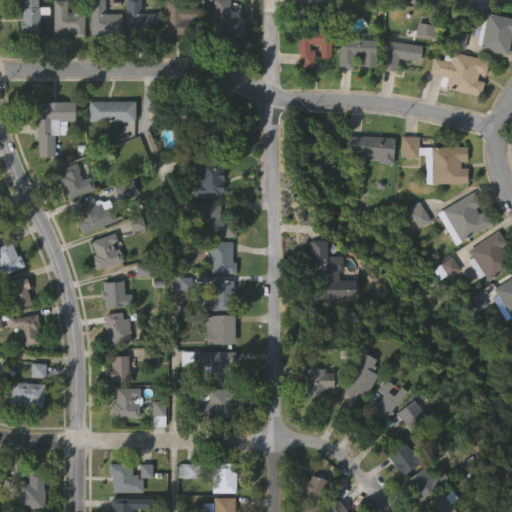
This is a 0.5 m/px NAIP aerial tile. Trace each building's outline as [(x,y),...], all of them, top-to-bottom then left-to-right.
[(37,0),(37,6),(38,7),(38,36),(29,36),(29,31),(19,31),(19,11),(21,11),(21,7),(22,7),(22,0),(37,0)] [(66,0),(66,12),(83,12),(84,37),(72,37),(72,32),(65,32),(65,37),(53,37),(52,0),(66,0)] [(104,0),(104,14),(121,14),(121,35),(101,35),(101,37),(95,37),(95,35),(90,35),(90,0),(104,0)] [(140,0),(140,10),(140,14),(156,13),(156,34),(125,35),(125,0),(140,0)] [(185,0),(185,7),(195,6),(196,20),(183,20),(183,37),(164,37),(163,0),(185,0)] [(229,0),(229,8),(229,17),(244,18),(243,38),(218,37),(218,34),(209,34),(210,10),(212,10),(212,0),(229,0)] [(396,0),(318,0),(319,7),(396,8),(396,0)] [(511,18),(511,34),(507,55),(479,49),(480,46),(476,45),(479,30),(475,30),(478,16),(471,13),(471,5),(488,5),(487,13),(511,18)] [(36,75),(35,24),(19,24),(19,75),(36,75)] [(331,31),(330,58),(314,58),(313,67),(298,66),(298,30),(331,31)] [(138,37),(123,38),(124,73),(155,72),(154,54),(138,54),(138,37)] [(118,54),(101,54),(102,38),(88,38),(87,74),(118,75),(118,54)] [(241,58),(226,58),(227,38),(209,38),(208,78),(241,78),(241,58)] [(376,40),(374,67),(358,66),(358,69),(338,68),(340,38),(376,40)] [(161,78),(183,78),(183,64),(194,64),(194,46),(181,46),(181,39),(162,39),(161,78)] [(50,75),(70,76),(70,77),(82,77),(82,54),(65,54),(65,41),(51,40),(50,75)] [(422,46),(419,63),(400,59),(397,72),(382,69),(387,40),(422,46)] [(444,51),(452,53),(452,51),(488,60),(485,75),(478,73),(476,80),(484,82),(480,97),(439,86),(441,77),(429,74),(433,58),(442,60),(444,51)] [(511,59),(483,54),(477,90),(504,95),(508,74),(511,74),(511,59)] [(424,64),(414,63),(412,77),(431,79),(433,59),(425,58),(424,64)] [(310,107),(310,85),(317,85),(317,98),(328,98),(328,72),(295,72),(295,107),(310,107)] [(336,109),(350,109),(350,96),(359,96),(358,108),(372,108),(372,80),(336,79),(336,109)] [(394,111),(395,100),(417,102),(419,85),(382,82),(379,110),(394,111)] [(436,127),(477,137),(485,101),(442,91),(440,101),(430,99),(426,114),(438,117),(436,127)] [(120,122),(88,121),(88,101),(135,101),(135,122),(120,122)] [(54,136),(53,157),(37,157),(38,141),(35,141),(36,102),(74,102),(74,121),(66,121),(66,135),(54,136)] [(225,146),(189,146),(189,112),(225,112),(225,146)] [(380,135),(394,135),(393,163),(377,162),(378,157),(360,156),(360,151),(346,150),(347,134),(380,135)] [(418,138),(418,145),(467,145),(467,160),(460,160),(460,167),(468,167),(468,182),(425,182),(425,154),(418,154),(418,156),(400,156),(400,135),(418,134),(418,138)] [(86,162),(132,161),(132,141),(86,142),(86,162)] [(34,142),(34,198),(52,197),(51,175),(64,175),(64,162),(72,162),(72,142),(34,142)] [(212,160),(212,162),(222,162),(223,192),(219,192),(219,197),(193,196),(193,184),(198,184),(198,175),(189,175),(189,160),(212,160)] [(78,172),(81,180),(89,176),(94,190),(67,200),(58,177),(62,175),(59,169),(76,163),(79,171),(78,172)] [(390,201),(391,178),(344,176),(344,193),(358,194),(358,200),(390,201)] [(414,198),(415,177),(397,176),(397,198),(414,198)] [(422,196),(422,224),(464,224),(464,209),(457,209),(457,202),(465,202),(464,187),(415,188),(415,196),(422,196)] [(477,212),(478,213),(484,209),(492,222),(456,244),(437,212),(474,190),(482,203),(475,207),(477,212)] [(92,198),(94,201),(98,200),(102,210),(110,207),(116,221),(81,234),(75,220),(79,219),(73,205),(92,198)] [(426,212),(431,220),(418,228),(411,214),(404,218),(400,210),(419,199),(426,212)] [(93,230),(88,217),(80,220),(74,203),(55,210),(66,240),(93,230)] [(220,208),(220,220),(235,220),(234,237),(199,237),(200,205),(220,205),(220,208)] [(136,232),(131,220),(111,228),(116,240),(136,232)] [(511,263),(511,265),(489,281),(484,274),(479,277),(468,259),(472,256),(468,249),(498,229),(506,242),(501,246),(511,263)] [(111,244),(113,250),(119,248),(123,259),(95,269),(92,258),(93,257),(91,254),(94,253),(90,241),(114,233),(117,242),(111,244)] [(68,247),(81,275),(110,262),(101,244),(95,248),(90,237),(68,247)] [(326,239),(326,242),(329,241),(329,253),(325,253),(325,254),(332,254),(332,269),(338,269),(338,279),(340,279),(340,297),(311,298),(310,239),(326,239)] [(428,262),(417,241),(401,250),(406,258),(408,256),(415,269),(428,262)] [(13,248),(16,255),(19,254),(23,264),(1,274),(0,272),(0,246),(10,242),(13,248)] [(232,248),(231,260),(236,260),(235,273),(206,272),(206,253),(209,253),(209,242),(232,242),(232,248)] [(129,273),(143,267),(138,255),(125,260),(129,273)] [(460,268),(448,276),(447,274),(439,280),(431,268),(451,255),(460,268)] [(464,301),(475,319),(481,315),(485,321),(507,307),(496,288),(503,284),(495,271),(464,290),(469,298),(464,301)] [(511,319),(507,323),(490,297),(496,293),(493,288),(511,275),(511,319)] [(22,277),(26,276),(29,287),(26,287),(31,303),(15,308),(6,281),(22,276),(22,277)] [(123,279),(124,293),(131,293),(131,305),(104,306),(104,298),(102,298),(102,280),(123,279)] [(233,280),(233,290),(234,293),(236,293),(236,300),(233,300),(233,309),(211,309),(211,279),(233,279),(233,280)] [(352,320),(337,320),(337,296),(323,296),(323,280),(307,281),(307,318),(305,318),(306,340),(352,339),(352,320)] [(0,285),(0,312),(1,315),(20,307),(10,281),(0,285)] [(437,321),(456,309),(448,297),(429,309),(437,321)] [(133,317),(147,317),(147,303),(133,303),(133,317)] [(121,311),(122,318),(128,317),(131,342),(106,345),(103,313),(121,311)] [(37,314),(40,331),(37,331),(39,342),(20,345),(17,326),(10,327),(8,318),(37,313),(37,314)] [(234,343),(205,343),(206,315),(210,315),(211,314),(234,314),(234,343)] [(505,362),(511,357),(511,316),(487,331),(505,362)] [(484,346),(475,332),(461,340),(469,355),(484,346)] [(230,361),(230,382),(210,382),(210,378),(203,378),(203,365),(180,365),(180,350),(235,350),(235,361),(230,361)] [(378,373),(366,395),(358,391),(354,399),(343,393),(358,365),(355,364),(362,351),(375,359),(373,364),(375,365),(373,370),(378,373)] [(15,367),(18,386),(39,383),(34,355),(6,359),(8,368),(15,367)] [(127,355),(128,370),(130,370),(131,380),(109,381),(108,366),(110,365),(110,355),(127,355)] [(325,367),(325,371),(333,372),(333,388),(325,388),(324,398),(302,398),(302,387),(301,387),(302,367),(325,367)] [(399,400),(391,410),(394,412),(388,418),(386,416),(383,420),(369,408),(375,400),(377,401),(383,394),(377,388),(385,378),(393,384),(387,390),(399,400)] [(44,383),(42,407),(9,403),(11,381),(44,383)] [(133,396),(133,402),(139,402),(139,417),(111,417),(111,404),(112,404),(112,401),(115,401),(115,387),(139,387),(139,396),(133,396)] [(140,402),(155,401),(154,388),(139,389),(140,402)] [(195,416),(193,416),(193,400),(205,400),(207,397),(207,388),(232,388),(231,416),(195,416)] [(341,436),(351,439),(354,431),(365,436),(373,415),(368,413),(373,399),(357,393),(353,405),(341,436)] [(428,418),(411,432),(396,412),(413,399),(428,418)] [(42,418),(43,404),(29,403),(28,417),(42,418)] [(299,438),(322,438),(322,429),(330,429),(330,410),(299,409),(299,438)] [(374,430),(379,434),(367,451),(381,462),(404,432),(397,427),(391,436),(385,431),(390,425),(383,419),(374,430)] [(41,446),(41,423),(9,422),(8,446),(41,446)] [(110,428),(110,458),(137,458),(137,428),(110,428)] [(232,456),(231,429),(204,430),(205,441),(192,442),(192,458),(232,456)] [(149,441),(149,456),(162,456),(162,441),(149,441)] [(406,442),(412,451),(416,448),(424,459),(401,475),(387,455),(406,442)] [(202,465),(202,471),(199,471),(199,477),(177,476),(177,462),(198,463),(198,465),(202,465)] [(235,474),(235,493),(211,493),(211,474),(209,474),(209,462),(235,462),(235,474)] [(152,478),(142,478),(142,491),(111,492),(111,475),(108,475),(108,463),(132,463),(132,473),(138,473),(138,477),(139,477),(139,463),(152,463),(152,478)] [(423,466),(432,478),(436,474),(443,484),(421,500),(406,480),(423,466)] [(43,488),(44,488),(45,502),(43,502),(43,508),(20,508),(20,483),(28,483),(28,471),(43,471),(43,488)] [(327,479),(319,503),(302,498),(305,491),(302,491),(306,479),(309,480),(311,474),(327,479)] [(385,493),(394,511),(402,511),(416,505),(404,483),(385,493)] [(442,491),(446,497),(451,493),(455,499),(451,503),(454,507),(460,503),(463,508),(457,511),(456,510),(453,511),(428,511),(423,504),(442,491)] [(234,506),(234,511),(235,511),(234,511),(202,511),(202,502),(212,502),(212,496),(234,497),(234,506)] [(337,509),(339,511),(344,511),(347,510),(348,511),(330,511),(328,508),(344,496),(348,502),(337,509)] [(127,497),(127,504),(132,504),(132,511),(108,511),(108,509),(109,509),(110,497),(127,497)] [(150,511),(151,503),(136,504),(136,511),(150,511)] [(191,511),(191,503),(174,504),(174,511),(191,511)]
